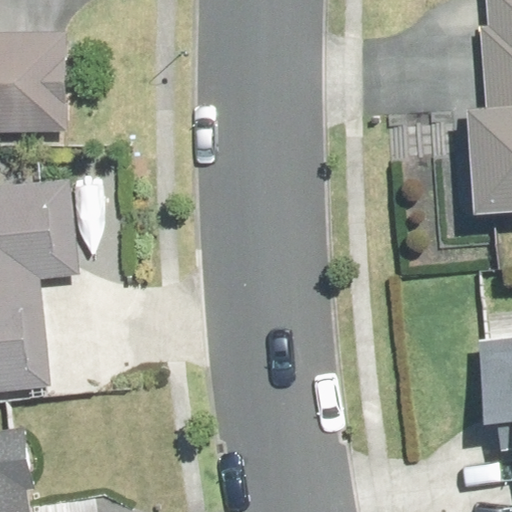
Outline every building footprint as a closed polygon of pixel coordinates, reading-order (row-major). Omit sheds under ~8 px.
[(511,0),(490,0),(492,28),(484,29),(489,108),(468,109),(474,217),(511,214),(511,0)] [(0,31),(0,133),(77,133),(76,31),(0,31)] [(0,191),(0,393),(54,388),(43,277),(82,274),(74,184),(0,191)] [(511,311),(491,314),(503,430),(511,428),(511,311)] [(40,511),(37,488),(50,486),(41,432),(0,438),(0,511),(40,511)]
